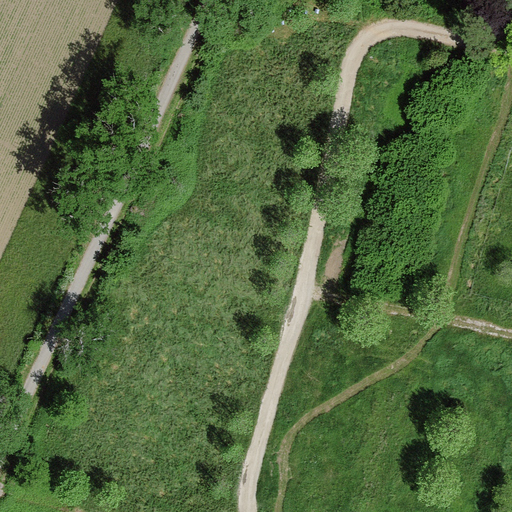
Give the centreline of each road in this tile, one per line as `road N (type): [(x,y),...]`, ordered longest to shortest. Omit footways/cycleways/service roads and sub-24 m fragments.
road 1 (track): [(246,511),(358,42),(376,27),(403,22),(492,40),(511,55)]
road 2 (track): [(209,0),(0,457)]
